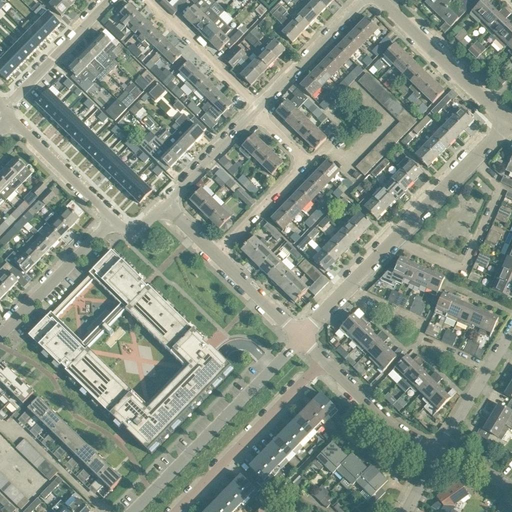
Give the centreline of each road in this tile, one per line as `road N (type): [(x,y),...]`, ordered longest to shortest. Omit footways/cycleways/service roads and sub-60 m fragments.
road 1 (residential): [(128,511),(298,335)]
road 2 (residential): [(327,362),(178,511)]
road 3 (residential): [(216,254),(299,160),(254,111)]
road 4 (unclassified): [(508,124),(383,3)]
road 5 (residential): [(0,335),(112,218)]
road 6 (residential): [(396,238),(508,124)]
road 7 (residential): [(257,108),(146,0)]
road 8 (residential): [(257,108),(364,0)]
road 9 (residential): [(5,107),(107,0)]
road 10 (residential): [(437,450),(386,423),(327,362)]
road 11 (residential): [(112,218),(11,119)]
road 12 (residential): [(437,450),(511,333)]
road 13 (residential): [(298,335),(396,238)]
road 14 (residential): [(164,205),(254,111)]
